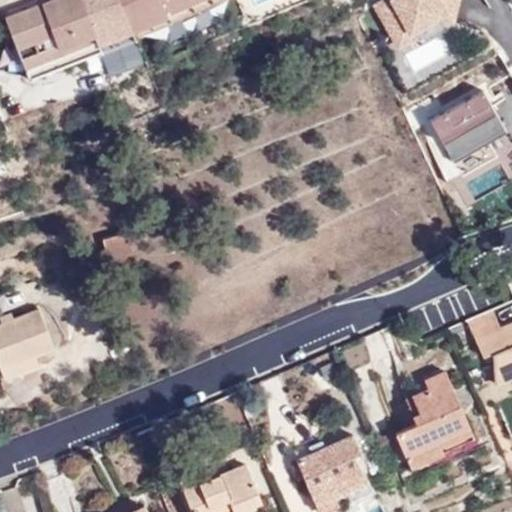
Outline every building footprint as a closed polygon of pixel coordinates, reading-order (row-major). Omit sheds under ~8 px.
[(49,0),(9,16),(28,65),(133,24),(122,0),(49,0)] [(122,0),(133,24),(138,36),(174,21),(168,7),(183,0),(122,0)] [(183,0),(168,7),(174,21),(221,0),(183,0)] [(380,0),(371,5),(390,37),(441,14),(455,18),(458,0),(380,0)] [(34,79),(138,36),(133,24),(28,65),(34,79)] [(482,90),(430,119),(452,159),(508,127),(482,90)] [(0,179),(18,173),(9,150),(0,153),(0,179)] [(109,258),(133,252),(128,231),(103,238),(109,258)] [(511,321),(502,326),(494,308),(469,319),(485,354),(494,351),(495,373),(511,365),(511,321)] [(15,319),(2,324),(0,324),(0,363),(2,369),(37,354),(56,347),(40,309),(15,319)] [(0,314),(0,318),(2,324),(15,319),(11,310),(0,314)] [(37,354),(2,369),(5,377),(41,364),(37,354)] [(511,365),(495,373),(496,384),(511,377),(511,365)] [(426,443),(470,424),(446,370),(426,379),(429,387),(415,394),(421,409),(413,413),(417,423),(426,443)] [(421,409),(415,394),(407,397),(413,413),(421,409)] [(475,436),(470,424),(426,443),(417,423),(398,431),(412,464),(475,436)] [(356,454),(362,451),(354,432),(295,457),(320,511),(371,489),(356,454)] [(206,490),(198,472),(181,479),(194,511),(256,511),(253,504),(262,500),(246,461),(215,475),(210,478),(214,487),(206,490)] [(212,466),(198,472),(206,490),(214,487),(210,478),(215,475),(212,466)]
